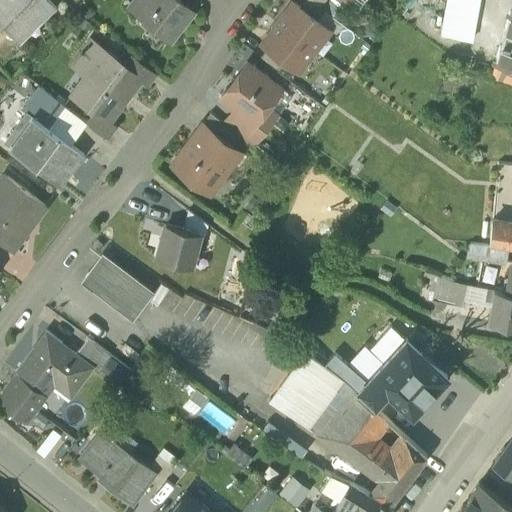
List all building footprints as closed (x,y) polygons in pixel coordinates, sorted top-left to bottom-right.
[(0,0),(0,22),(20,42),(55,6),(49,0),(0,0)] [(192,9),(180,0),(133,0),(130,5),(171,36),(192,9)] [(323,9),(310,0),(302,0),(299,5),(317,19),(323,9)] [(478,0),(447,0),(441,33),(472,39),(478,0)] [(299,5),(294,2),(285,15),(281,13),(276,20),(311,47),(327,26),(317,19),(299,5)] [(511,10),(510,11),(494,64),(511,68),(511,10)] [(311,47),(276,20),(270,28),(273,30),(263,43),(285,59),(296,68),(311,47)] [(20,42),(0,22),(0,57),(2,60),(20,42)] [(127,64),(92,40),(85,50),(84,49),(82,51),(83,52),(71,68),(84,77),(72,94),(97,113),(110,122),(111,121),(123,104),(121,102),(139,76),(140,74),(127,64)] [(285,59),(267,46),(260,55),(278,69),(285,59)] [(157,72),(134,55),(127,64),(140,74),(139,76),(148,83),(157,72)] [(280,86),(246,60),(220,95),(235,106),(255,120),(256,119),(280,86)] [(511,68),(494,64),(490,76),(511,82),(511,68)] [(64,103),(38,84),(21,107),(31,114),(31,113),(48,125),(64,103)] [(255,120),(235,106),(224,121),(233,128),(252,142),(265,125),(256,119),(255,120)] [(224,121),(210,111),(202,121),(225,138),(233,128),(224,121)] [(48,125),(31,113),(31,114),(7,146),(60,184),(84,152),(48,125)] [(97,113),(90,122),(109,136),(117,125),(111,121),(110,122),(97,113)] [(202,121),(171,163),(210,192),(241,150),(225,138),(202,121)] [(0,177),(0,239),(12,249),(45,204),(3,173),(0,177)] [(207,223),(188,209),(183,229),(199,233),(199,234),(204,235),(207,223)] [(258,218),(246,209),(240,218),(251,227),(258,218)] [(511,223),(493,220),(491,244),(507,246),(508,246),(511,246),(511,223)] [(183,229),(165,224),(156,257),(190,266),(199,234),(199,233),(183,229)] [(507,246),(491,244),(466,243),(465,262),(506,267),(508,246),(507,246)] [(150,289),(102,253),(83,280),(131,315),(150,289)] [(468,283),(439,277),(434,299),(462,305),(463,299),(468,283)] [(493,288),(468,283),(463,299),(490,305),(493,288)] [(511,291),(506,290),(493,288),(490,305),(487,322),(511,326),(511,291)] [(259,304),(251,322),(265,327),(273,309),(259,304)] [(384,361),(405,338),(392,326),(371,349),(384,361)] [(62,342),(46,330),(45,332),(47,333),(35,349),(33,348),(16,372),(18,373),(4,393),(5,410),(24,425),(55,386),(71,398),(91,366),(92,364),(75,352),(72,350),(71,352),(60,344),(62,342)] [(120,361),(87,336),(75,352),(92,364),(91,366),(96,369),(100,365),(110,373),(120,361)] [(446,375),(405,338),(384,361),(367,380),(382,394),(387,389),(412,412),(446,375)] [(271,399),(297,418),(315,393),(324,399),(340,377),(325,365),(306,349),(271,399)] [(340,377),(351,387),(360,376),(335,354),(325,365),(340,377)] [(367,380),(361,375),(351,387),(371,406),(382,394),(367,380)] [(351,387),(340,377),(324,399),(305,424),(361,465),(372,451),(376,453),(382,444),(374,437),(387,420),(371,406),(351,387)] [(315,393),(297,418),(305,424),(324,399),(315,393)] [(401,434),(387,420),(374,437),(382,444),(390,449),(401,434)] [(148,465),(104,433),(95,445),(91,442),(79,457),(107,478),(104,481),(131,501),(147,479),(154,470),(148,465)] [(382,444),(376,453),(372,451),(361,465),(375,475),(377,472),(382,476),(401,491),(426,457),(401,434),(390,449),(382,444)] [(511,452),(504,447),(492,464),(511,476),(511,452)] [(331,460),(314,449),(306,461),(324,472),(331,460)] [(158,452),(148,465),(154,470),(147,479),(157,486),(174,465),(158,452)] [(293,474),(279,492),(298,506),(311,489),(293,474)] [(382,476),(369,493),(393,508),(401,491),(382,476)] [(331,511),(324,511),(323,511),(359,511),(361,511),(362,511),(390,511),(393,508),(369,493),(349,480),(331,511)] [(511,511),(511,506),(478,483),(458,511),(511,511)] [(215,511),(187,490),(170,511),(215,511)]
